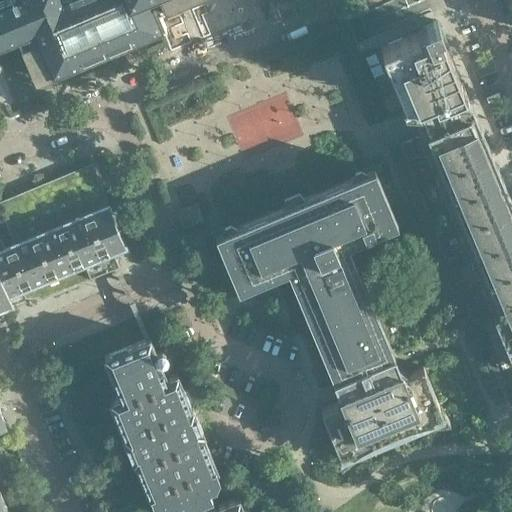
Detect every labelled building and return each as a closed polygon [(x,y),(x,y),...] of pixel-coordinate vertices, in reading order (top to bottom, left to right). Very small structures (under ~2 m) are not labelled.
[(153,9),(174,0),(2,0),(0,1),(0,41),(26,30),(32,43),(23,47),(36,77),(160,25),(153,9)] [(399,107),(414,105),(456,87),(426,17),(369,40),(399,107)] [(456,87),(414,105),(416,110),(422,123),(511,331),(511,215),(464,104),(456,87)] [(29,511),(9,511),(0,489),(0,424),(5,422),(0,409),(0,306),(24,297),(27,303),(119,265),(112,250),(125,245),(107,203),(105,204),(99,190),(90,167),(1,204),(9,223),(17,241),(10,244),(4,246),(1,237),(0,237),(0,511),(30,511),(31,511),(29,511)] [(282,263),(333,384),(399,357),(349,236),(389,220),(368,167),(210,232),(231,283),(272,267),(282,263)] [(180,209),(177,211),(184,227),(202,219),(195,203),(180,209)] [(244,511),(238,496),(207,509),(203,499),(211,495),(208,487),(215,484),(215,483),(218,476),(215,468),(216,467),(202,433),(203,432),(192,407),(191,407),(177,372),(166,377),(159,359),(163,358),(163,357),(164,356),(165,355),(165,354),(165,353),(165,351),(164,350),(163,349),(162,348),(161,348),(160,348),(155,350),(149,337),(131,344),(129,340),(120,343),(122,348),(104,355),(120,395),(109,400),(124,435),(123,435),(133,461),(135,460),(149,495),(150,495),(153,503),(154,502),(161,506),(162,506),(177,500),(181,509),(182,511),(244,511)] [(399,357),(333,384),(341,407),(324,415),(348,463),(461,414),(440,363),(430,367),(407,376),(399,357)]
